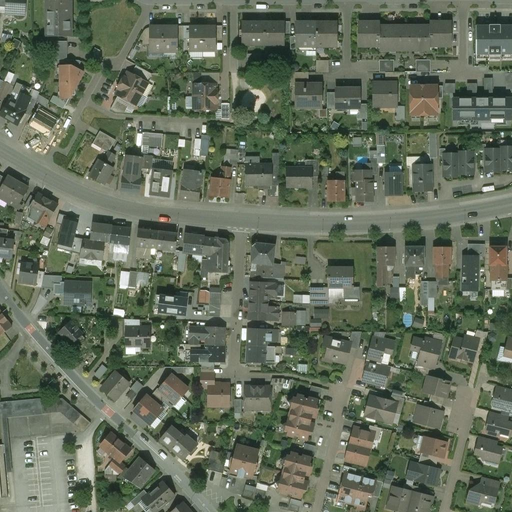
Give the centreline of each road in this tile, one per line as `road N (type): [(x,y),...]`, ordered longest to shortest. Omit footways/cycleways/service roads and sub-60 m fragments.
road 1 (residential): [(0,288),(82,386),(209,511)]
road 2 (secondary): [(242,220),(402,221),(511,205)]
road 3 (secondary): [(0,148),(82,194),(123,207),(242,220)]
road 4 (residential): [(242,220),(235,370)]
road 5 (residential): [(316,511),(347,391)]
